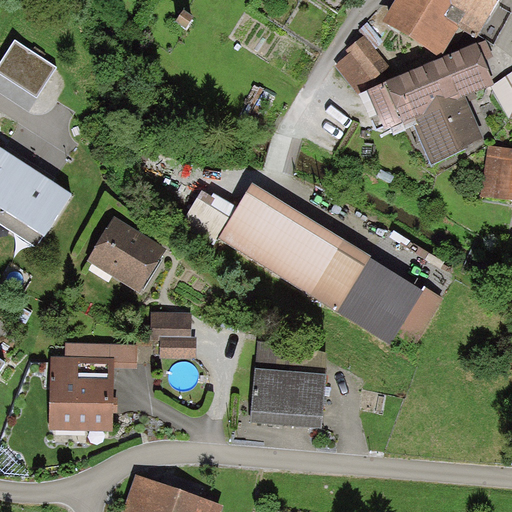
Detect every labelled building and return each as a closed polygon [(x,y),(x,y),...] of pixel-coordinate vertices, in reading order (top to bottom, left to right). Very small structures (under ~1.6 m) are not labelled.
[(319,0),(339,14),(348,0),(319,0)] [(400,0),(386,24),(441,58),(460,28),(476,37),(498,0),(400,0)] [(179,19),(173,28),(182,34),(188,25),(179,19)] [(486,41),(400,78),(366,37),(346,52),(349,56),(336,66),(360,96),(375,131),(384,127),(386,131),(412,119),(432,165),(484,142),(465,99),(494,87),(488,74),(483,62),(493,57),(486,41)] [(15,41),(0,65),(0,73),(37,97),(56,67),(15,41)] [(511,74),(493,88),(511,119),(511,117),(511,74)] [(511,201),(511,150),(489,147),(481,197),(511,201)] [(0,149),(0,223),(37,247),(72,195),(52,182),(6,153),(0,149)] [(238,208),(220,238),(391,343),(397,334),(422,292),(369,260),(372,256),(253,183),(244,198),(238,208)] [(220,238),(238,208),(213,193),(212,195),(202,189),(182,223),(216,244),(220,238)] [(116,220),(89,263),(139,294),(166,251),(140,235),(116,220)] [(422,292),(397,334),(416,347),(444,299),(425,288),(422,292)] [(151,313),(151,341),(159,341),(159,359),(198,359),(198,338),(192,338),(192,313),(151,313)] [(256,370),(280,372),(283,346),(258,343),(256,370)] [(51,358),(50,431),(86,432),(113,432),(114,414),(118,414),(118,397),(114,397),(115,371),(138,371),(139,346),(66,344),(66,358),(51,358)] [(280,372),(256,370),(251,424),(280,426),(321,430),(326,376),(280,372)] [(137,479),(125,511),(220,511),(222,508),(137,479)]
